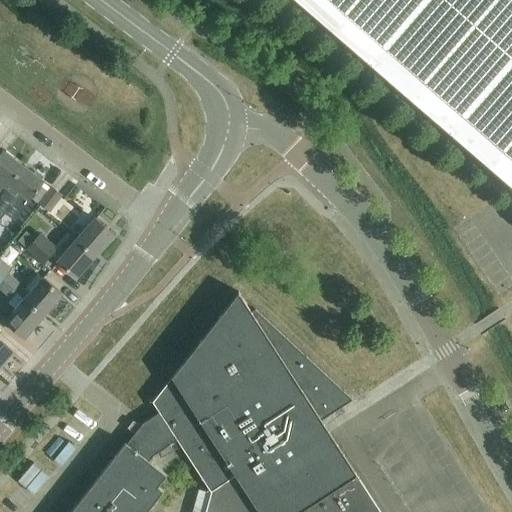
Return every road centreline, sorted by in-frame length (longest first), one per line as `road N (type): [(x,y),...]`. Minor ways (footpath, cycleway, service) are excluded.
road 1 (residential): [(511,470),(419,302),(347,201),(271,132),(228,129)]
road 2 (tertiary): [(0,424),(168,227)]
road 3 (residential): [(168,227),(0,97)]
road 4 (tertiary): [(228,129),(220,93),(102,0)]
